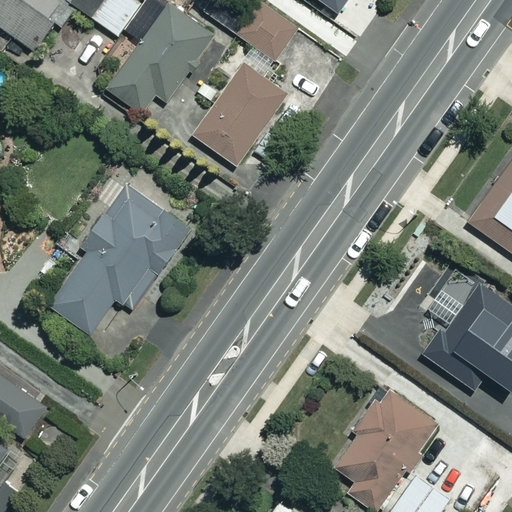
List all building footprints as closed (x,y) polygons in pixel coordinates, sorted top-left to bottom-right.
[(64,3),(59,0),(0,0),(0,25),(33,48),(64,3)] [(145,0),(71,0),(119,35),(145,0)] [(296,27),(259,1),(237,32),(273,59),(296,27)] [(213,35),(167,2),(106,86),(142,112),(155,93),(166,101),(213,35)] [(286,94),(244,63),(193,134),(235,165),(286,94)] [(511,152),(466,220),(511,251),(511,152)] [(189,227),(126,183),(75,255),(79,258),(48,303),(90,333),(116,296),(132,308),(189,227)] [(425,309),(442,321),(421,351),(472,388),(505,343),(511,347),(511,302),(481,281),(466,303),(441,285),(425,309)] [(0,462),(9,451),(0,445),(0,423),(2,421),(26,436),(48,402),(0,369),(0,462)] [(383,400),(376,394),(350,428),(357,434),(333,465),(352,480),(348,486),(376,508),(441,425),(392,387),(383,400)] [(437,511),(448,497),(414,474),(388,511),(437,511)] [(300,511),(277,496),(266,511),(300,511)]
